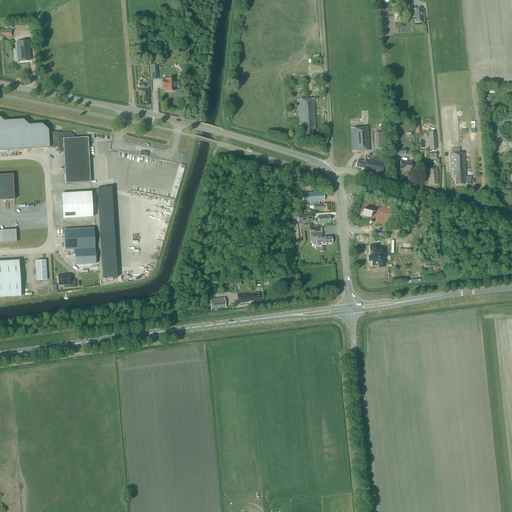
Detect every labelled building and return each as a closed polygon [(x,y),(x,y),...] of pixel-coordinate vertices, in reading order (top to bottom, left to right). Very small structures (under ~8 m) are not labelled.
[(404,0),(405,10),(412,10),(413,17),(415,17),(415,23),(422,22),(421,19),(423,19),(423,9),(416,9),(416,7),(411,7),(411,5),(410,0),(404,0)] [(1,38),(11,38),(11,29),(0,30),(1,38)] [(28,41),(17,42),(19,62),(30,61),(28,41)] [(174,79),(166,79),(166,81),(162,81),(163,88),(166,88),(166,91),(175,91),(174,79)] [(140,97),(141,97),(141,103),(148,103),(147,95),(148,95),(148,90),(139,91),(140,97)] [(316,126),(314,99),(297,99),(298,119),(299,119),(300,124),(301,124),(301,131),(303,131),(303,137),(312,137),(312,130),(315,130),(315,126),(316,126)] [(22,120),(3,121),(0,118),(0,151),(5,151),(30,149),(49,148),(48,132),(48,130),(41,124),(28,125),(22,120)] [(370,151),(368,127),(351,128),(353,152),(370,151)] [(60,134),(58,132),(57,132),(48,132),(49,148),(51,148),(56,148),(56,147),(58,147),(58,149),(61,152),(63,152),(65,184),(90,182),(88,137),(74,138),(73,136),(71,133),(60,134)] [(434,132),(428,132),(429,150),(436,150),(434,132)] [(374,133),(376,149),(384,149),(383,135),(383,133),(374,133)] [(467,163),(465,163),(465,152),(450,153),(451,172),(453,172),(453,179),(455,179),(455,185),(463,185),(463,182),(466,182),(466,167),(467,167),(467,163)] [(357,160),(356,167),(363,169),(363,170),(382,176),(385,162),(369,158),(370,155),(368,154),(367,158),(365,157),(364,162),(357,160)] [(410,170),(411,162),(400,161),(399,169),(410,170)] [(437,179),(436,168),(426,169),(427,179),(428,178),(429,185),(437,184),(436,179),(437,179)] [(0,200),(14,200),(12,175),(0,175),(0,200)] [(112,187),(97,188),(98,198),(113,197),(112,187)] [(61,194),(62,219),(92,217),(91,192),(61,194)] [(324,202),(323,192),(302,193),(302,203),(324,202)] [(389,227),(394,203),(362,195),(356,219),(389,227)] [(113,197),(98,198),(103,278),(118,277),(113,197)] [(313,205),(313,206),(309,206),(310,211),(322,210),(322,211),(324,211),(324,212),(329,211),(328,204),(313,205)] [(63,230),(65,250),(95,248),(93,228),(63,230)] [(310,229),(310,238),(311,241),(311,243),(322,242),(323,244),(332,244),(331,236),(322,237),(321,228),(310,229)] [(16,230),(0,231),(0,243),(16,242),(16,230)] [(385,257),(384,252),(382,252),(382,250),(381,247),(378,247),(378,245),(370,246),(371,256),(369,256),(369,261),(372,261),(372,265),(379,265),(379,267),(384,267),(383,257),(385,257)] [(45,260),(35,261),(37,281),(47,280),(45,260)] [(19,261),(0,261),(0,297),(21,296),(19,261)] [(70,280),(70,274),(65,274),(65,275),(58,276),(58,285),(70,284),(71,288),(76,287),(75,280),(70,280)] [(259,299),(259,293),(256,294),(256,292),(249,293),(237,295),(238,304),(249,302),(250,302),(254,301),(254,300),(259,299)] [(224,297),(210,299),(211,309),(226,307),(224,297)]
